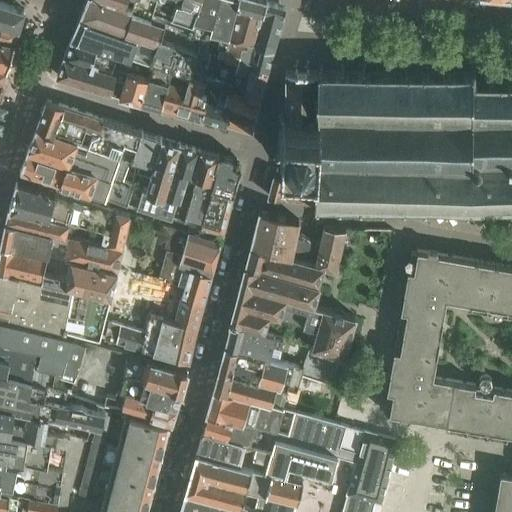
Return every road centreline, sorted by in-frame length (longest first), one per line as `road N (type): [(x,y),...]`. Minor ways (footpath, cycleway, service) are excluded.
road 1 (residential): [(248,198),(161,511)]
road 2 (residential): [(260,149),(32,80),(57,0)]
road 3 (residential): [(511,239),(409,219),(319,216),(248,198)]
road 4 (residential): [(308,0),(511,25)]
road 5 (residential): [(297,0),(260,149)]
